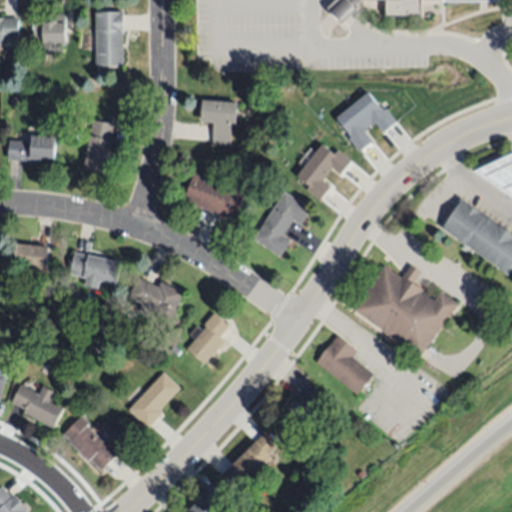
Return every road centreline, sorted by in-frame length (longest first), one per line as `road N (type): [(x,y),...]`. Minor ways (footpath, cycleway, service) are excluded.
road 1 (residential): [(126,511),(281,345),(382,199),(438,152),(511,120)]
road 2 (residential): [(297,322),(161,236),(108,217),(0,203)]
road 3 (residential): [(159,0),(159,134),(133,226)]
road 4 (motorway): [(511,420),(406,511)]
